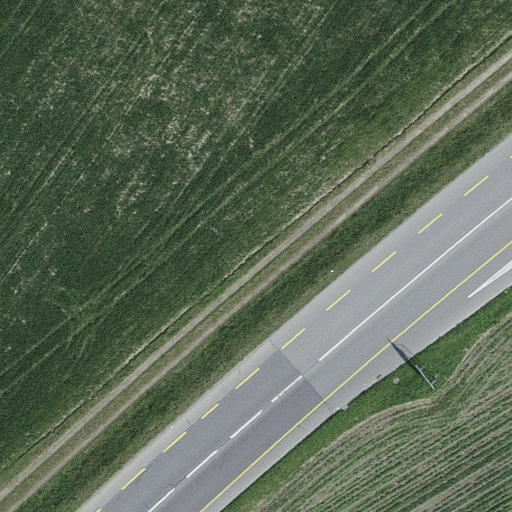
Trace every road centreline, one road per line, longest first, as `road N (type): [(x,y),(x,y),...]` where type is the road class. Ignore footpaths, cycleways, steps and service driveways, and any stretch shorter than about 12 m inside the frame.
road 1 (track): [(511,61),(277,259),(0,510)]
road 2 (primary): [(156,511),(353,333),(511,206)]
